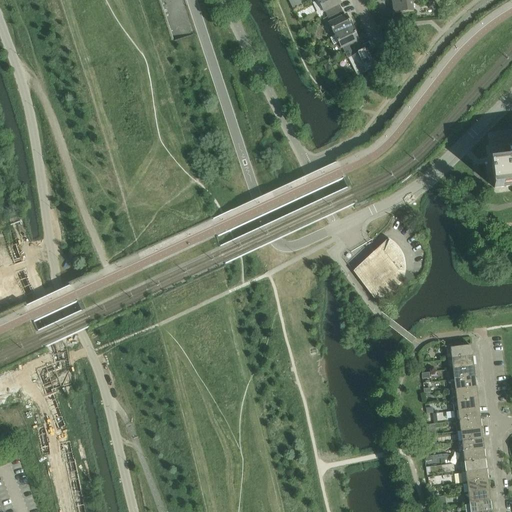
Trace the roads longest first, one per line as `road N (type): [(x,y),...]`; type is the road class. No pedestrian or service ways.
road 1 (motorway): [(85,0),(176,286),(232,511)]
road 2 (motorway): [(265,511),(206,277),(118,0)]
road 3 (motorway): [(71,0),(163,290),(217,511)]
road 4 (unclassified): [(133,511),(99,376),(54,263),(23,76),(0,14)]
road 5 (residential): [(511,95),(406,194),(340,226)]
road 6 (unclassified): [(247,171),(282,247),(340,226)]
